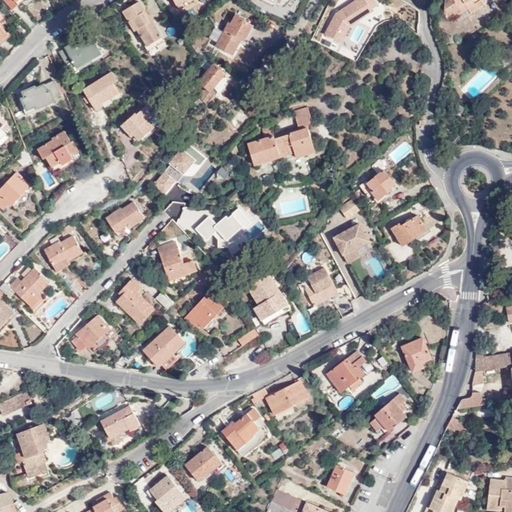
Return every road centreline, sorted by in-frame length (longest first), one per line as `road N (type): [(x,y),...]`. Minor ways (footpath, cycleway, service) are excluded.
road 1 (residential): [(236,383),(263,376),(446,273),(471,270)]
road 2 (tertiary): [(471,270),(455,382),(396,511)]
road 3 (residential): [(25,362),(177,386),(236,383)]
road 4 (residential): [(160,217),(25,362)]
road 5 (residential): [(452,171),(437,164),(428,142),(435,64),(419,5)]
road 6 (residential): [(114,472),(236,383)]
road 7 (residential): [(91,190),(0,273)]
